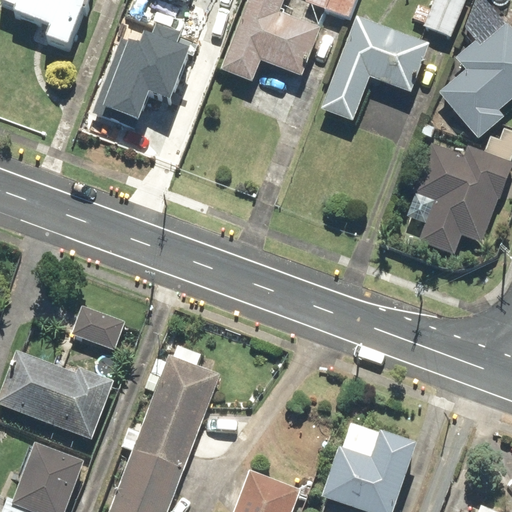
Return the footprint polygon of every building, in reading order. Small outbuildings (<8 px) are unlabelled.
[(6,0),(4,6),(19,11),(17,18),(54,31),(50,43),(72,51),(90,0),(6,0)] [(291,0),(255,0),(227,72),(258,84),(266,64),(307,80),(326,31),(285,15),(291,0)] [(311,0),(310,4),(354,21),(362,0),(311,0)] [(430,27),(429,29),(456,40),(471,0),(440,0),(436,13),(423,8),(417,22),(430,27)] [(471,73),(445,96),(483,141),(509,120),(504,114),(511,107),(511,24),(500,10),(474,33),(482,43),(461,61),(471,73)] [(435,48),(362,20),(326,111),(358,124),(376,79),(416,95),(435,48)] [(122,36),(94,113),(141,129),(153,95),(170,101),(188,52),(175,47),(180,33),(158,25),(153,40),(147,38),(144,44),(122,36)] [(489,155),(472,149),(469,159),(437,147),(418,196),(439,204),(424,245),(458,258),(466,237),(486,245),(502,201),(505,202),(511,182),(511,132),(509,132),(504,143),(495,140),(489,155)] [(87,308),(76,337),(119,352),(129,324),(87,308)] [(0,407),(97,442),(118,384),(84,371),(82,376),(20,354),(0,407)] [(173,511),(225,377),(174,358),(115,511),(173,511)] [(347,454),(327,511),(402,511),(423,450),(388,438),(379,465),(347,454)] [(71,511),(89,464),(40,446),(19,503),(11,501),(7,511),(71,511)] [(297,511),(305,492),(254,473),(239,511),(297,511)]
